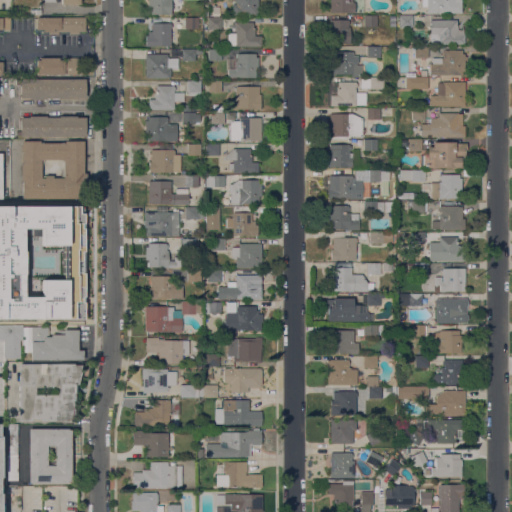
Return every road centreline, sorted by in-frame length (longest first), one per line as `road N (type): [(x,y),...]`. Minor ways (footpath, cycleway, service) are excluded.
road 1 (residential): [(98,511),(99,417),(114,318),(111,0)]
road 2 (residential): [(495,511),(495,0)]
road 3 (residential): [(292,511),(292,0)]
